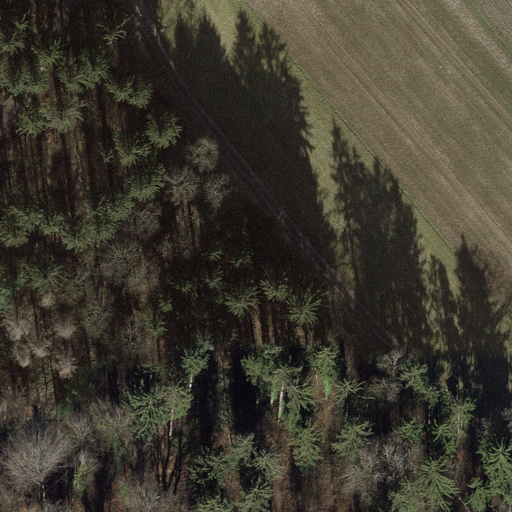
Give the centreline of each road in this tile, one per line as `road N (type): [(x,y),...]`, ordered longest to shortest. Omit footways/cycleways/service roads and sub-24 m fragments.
road 1 (track): [(138,0),(185,94),(358,303),(511,456)]
road 2 (track): [(0,133),(49,56),(72,0)]
